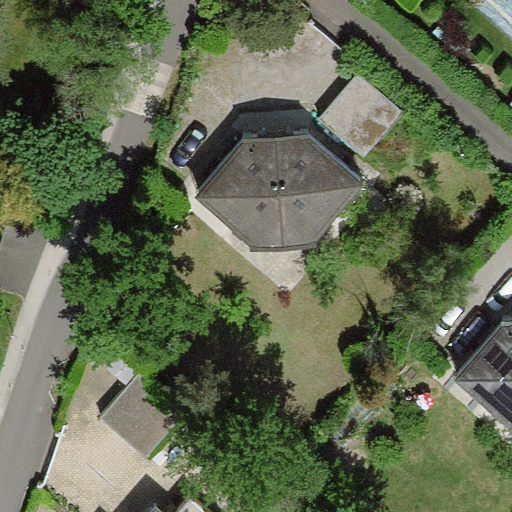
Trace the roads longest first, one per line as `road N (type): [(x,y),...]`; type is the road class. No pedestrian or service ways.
road 1 (residential): [(0,502),(171,0)]
road 2 (residential): [(335,0),(511,152)]
